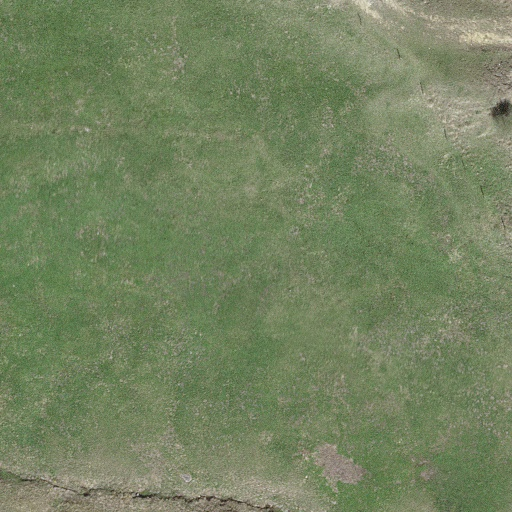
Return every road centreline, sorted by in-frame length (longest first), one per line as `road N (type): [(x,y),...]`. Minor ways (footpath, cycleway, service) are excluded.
road 1 (track): [(511,413),(490,295),(511,243)]
road 2 (track): [(511,37),(448,34),(394,19),(369,0)]
